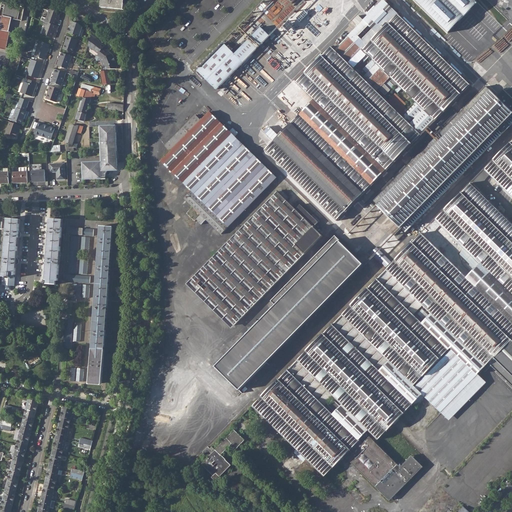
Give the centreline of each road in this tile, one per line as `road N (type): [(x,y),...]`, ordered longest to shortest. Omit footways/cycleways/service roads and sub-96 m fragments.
road 1 (residential): [(123,409),(144,291),(135,189)]
road 2 (residential): [(135,189),(132,58),(121,32)]
road 3 (residential): [(0,301),(16,301),(28,288),(36,194)]
road 4 (residential): [(24,511),(53,394)]
